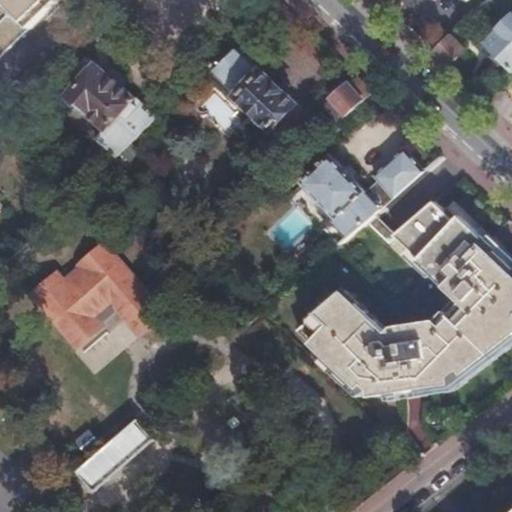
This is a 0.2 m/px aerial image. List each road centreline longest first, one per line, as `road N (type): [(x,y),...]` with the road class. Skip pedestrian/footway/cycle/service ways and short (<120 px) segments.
road 1 (residential): [(511,173),(329,0)]
road 2 (residential): [(511,412),(384,511)]
